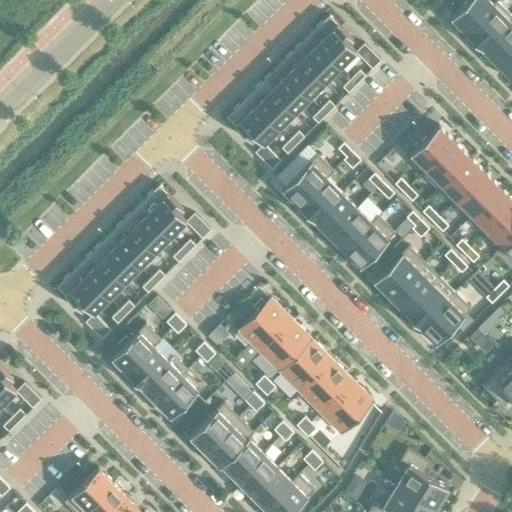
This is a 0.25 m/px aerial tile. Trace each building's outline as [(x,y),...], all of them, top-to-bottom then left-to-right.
[(465,32),(466,33),(494,4),(493,3),(490,0),(465,0),(449,17),(450,17),(451,17),(465,32)] [(466,33),(481,48),(510,19),(510,20),(511,18),(511,14),(497,0),(496,0),(493,3),(494,4),(466,33)] [(263,142),(355,50),(356,49),(337,30),(341,26),(328,13),(226,115),(239,128),(243,123),(254,135),(262,143),(263,142)] [(482,49),(496,63),(511,47),(511,21),(510,20),(510,19),(481,48),(482,49)] [(355,50),(360,56),(369,47),(364,42),(356,49),(355,50)] [(375,53),(369,47),(360,56),(366,62),(375,53)] [(511,47),(496,63),(511,78),(511,79),(511,47)] [(380,58),(375,53),(366,62),(372,67),(380,58)] [(359,68),(351,77),(356,82),(365,74),(359,68)] [(342,85),(348,91),(356,82),(351,77),(342,85)] [(329,99),(320,107),(326,113),(334,104),(329,99)] [(312,116),(317,121),(326,113),(320,107),(312,116)] [(406,156),(422,172),(454,140),(439,124),(438,123),(406,156)] [(298,129),(289,138),(295,143),(304,135),(298,129)] [(281,146),(287,152),(295,143),(289,138),(281,146)] [(469,155),(454,140),(422,172),(437,187),(469,155)] [(337,147),(346,155),(352,150),(343,141),(337,147)] [(254,151),(260,156),(269,147),(263,142),(262,143),(254,151)] [(274,153),(269,147),(260,156),(266,162),(274,153)] [(352,167),(360,158),(352,150),(346,155),(343,158),(352,167)] [(296,203),(297,204),(326,175),(327,176),(334,169),(317,152),(281,188),(282,189),(282,188),(297,203),(296,203)] [(280,159),(274,153),(266,162),(271,167),(280,159)] [(484,170),(469,155),(437,187),(453,203),(457,200),(456,199),(484,170)] [(500,186),(484,170),(456,199),(457,200),(470,213),(471,214),(500,186)] [(297,204),(313,219),(341,191),(327,176),(326,175),(297,204)] [(371,180),(379,189),(385,183),(377,175),(371,180)] [(400,176),(394,182),(403,191),(409,185),(400,176)] [(93,311),(185,220),(186,219),(167,200),(171,196),(158,183),(56,285),(69,298),(74,293),(85,304),(92,312),(93,311)] [(385,183),(379,189),(388,197),(394,192),(385,183)] [(409,185),(403,191),(411,199),(417,193),(409,185)] [(511,198),(500,186),(471,214),(470,213),(467,217),(484,234),(487,230),(486,229),(511,203),(511,198)] [(357,206),(341,191),(313,219),(313,220),(314,220),(328,234),(357,206)] [(511,234),(511,203),(486,229),(487,230),(501,245),(511,234)] [(371,220),(357,206),(328,234),(343,249),(372,221),(371,220)] [(431,207),(425,213),(433,221),(439,215),(431,207)] [(406,215),(414,224),(420,218),(412,210),(406,215)] [(185,220),(191,225),(199,217),(194,211),(186,219),(185,220)] [(378,213),(371,220),(372,221),(343,249),(359,265),(358,265),(359,266),(395,230),(378,213)] [(439,215),(433,221),(442,230),(448,224),(439,215)] [(205,222),(199,217),(191,225),(196,231),(205,222)] [(420,235),(429,227),(420,218),(414,224),(411,226),(420,235)] [(210,228),(205,222),(196,231),(202,237),(210,228)] [(511,234),(501,245),(511,255),(511,234)] [(189,238),(181,246),(186,252),(195,244),(189,238)] [(461,238),(455,243),(464,252),(470,246),(461,238)] [(374,280),(389,295),(424,260),(408,244),(372,279),(373,280),(374,280)] [(172,255),(178,260),(186,252),(181,246),(172,255)] [(470,246),(464,252),(472,260),(478,255),(470,246)] [(444,254),(452,262),(458,256),(449,248),(444,254)] [(458,256),(452,262),(461,271),(466,265),(458,256)] [(403,310),(404,311),(439,275),(424,260),(389,295),(403,309),(403,310)] [(159,268),(150,277),(156,282),(164,274),(159,268)] [(404,311),(419,326),(455,290),(439,275),(404,311)] [(142,285),(147,291),(156,282),(150,277),(142,285)] [(502,279),(494,287),(499,293),(508,284),(502,279)] [(485,296),(491,301),(499,293),(494,287),(485,296)] [(471,307),(455,290),(419,326),(420,327),(420,326),(434,341),(435,342),(471,307)] [(237,328),(258,349),(290,316),(270,295),(264,301),(260,298),(252,306),(256,309),(237,328)] [(128,299),(120,307),(125,313),(134,304),(128,299)] [(498,305),(492,311),(497,316),(503,310),(498,305)] [(111,316),(117,321),(125,313),(120,307),(111,316)] [(85,320),(90,326),(99,317),(93,311),(92,312),(85,320)] [(166,320),(171,326),(180,317),(174,312),(166,320)] [(311,337),(290,316),(258,349),(279,369),(311,337)] [(104,323),(99,317),(90,326),(96,331),(104,323)] [(177,332),(186,323),(180,317),(171,326),(177,332)] [(111,356),(126,371),(153,344),(154,345),(161,338),(145,322),(129,338),(125,335),(117,343),(121,346),(111,356)] [(110,328),(104,323),(96,331),(101,337),(110,328)] [(220,323),(208,335),(218,345),(230,333),(220,323)] [(481,332),(476,327),(467,336),(473,341),(481,332)] [(332,358),(311,337),(279,369),(299,390),(332,358)] [(195,349),(200,355),(209,346),(203,340),(195,349)] [(168,358),(154,345),(153,344),(126,371),(140,386),(168,358)] [(206,360),(215,352),(209,346),(200,355),(206,360)] [(243,353),(234,361),(240,367),(248,358),(243,353)] [(511,396),(511,359),(509,356),(481,383),(500,402),(509,393),(511,396)] [(181,372),(168,358),(140,386),(155,400),(182,373),(181,372)] [(353,378),(332,358),(299,390),(320,411),(353,378)] [(0,404),(15,389),(16,388),(0,372),(0,366),(2,365),(0,363),(0,404)] [(185,369),(181,372),(182,373),(155,400),(170,415),(180,406),(183,409),(191,401),(188,398),(201,385),(185,369)] [(263,373),(255,382),(261,388),(269,379),(263,373)] [(374,399),(353,378),(320,411),(341,432),(374,399)] [(269,379),(261,388),(266,393),(275,385),(269,379)] [(15,389),(21,395),(29,386),(24,381),(16,388),(15,389)] [(35,392),(29,386),(21,395),(26,401),(35,392)] [(244,399),(250,404),(258,396),(253,390),(244,399)] [(41,397),(35,392),(26,401),(32,406),(41,397)] [(255,410),(264,401),(258,396),(250,404),(255,410)] [(189,434),(204,450),(238,416),(223,401),(189,434)] [(19,407),(11,416),(16,421),(25,413),(19,407)] [(304,415),(296,423),(302,429),(310,420),(304,415)] [(2,424),(8,430),(16,421),(11,416),(2,424)] [(219,465),(221,463),(248,436),(253,431),(238,416),(204,450),(219,465)] [(273,428),(279,434),(288,425),(282,419),(273,428)] [(310,420),(302,429),(307,435),(316,426),(310,420)] [(285,439),(293,431),(288,425),(279,434),(285,439)] [(221,463),(236,478),(263,450),(248,436),(221,463)] [(408,463),(395,483),(435,507),(448,486),(423,471),(430,460),(407,446),(399,458),(408,463)] [(302,457),(308,463),(317,454),(311,448),(302,457)] [(236,478),(250,492),(277,465),(263,450),(236,478)] [(314,468),(322,460),(317,454),(308,463),(314,468)] [(250,492),(264,507),(292,479),(291,479),(277,465),(250,492)] [(75,511),(83,511),(86,509),(85,508),(113,481),(98,466),(64,500),(75,511)] [(298,472),(291,479),(292,479),(264,507),(269,511),(289,511),(314,488),(298,472)] [(0,493),(1,495),(9,486),(4,480),(0,484),(0,493)] [(110,511),(127,495),(113,481),(85,508),(86,509),(89,511),(110,511)] [(375,498),(368,510),(371,511),(431,511),(435,507),(395,483),(383,503),(375,498)] [(142,510),(127,495),(110,511),(140,511),(142,510)] [(25,502),(17,511),(18,511),(26,511),(31,508),(25,502)]
